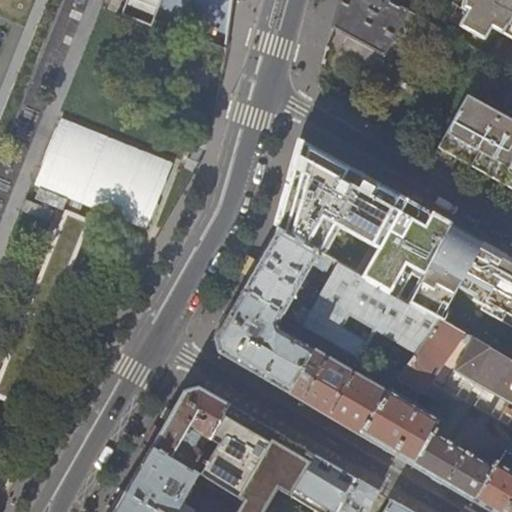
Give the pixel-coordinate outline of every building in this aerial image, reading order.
[(393,4),(384,0),(339,0),(339,3),(332,26),(382,56),(406,11),(393,4)] [(511,0),(462,0),(461,7),(466,10),(458,25),(483,39),(490,27),(502,33),(511,14),(511,0)] [(511,120),(466,94),(437,148),(473,168),(511,189),(511,14),(502,33),(511,38),(511,120)] [(181,169),(53,115),(26,180),(153,234),(162,213),(181,169)] [(294,163),(290,179),(282,206),(276,229),(317,252),(323,256),(339,228),(375,248),(360,277),(396,298),(410,274),(419,280),(449,226),(450,224),(422,209),(372,181),(320,150),(301,140),(294,163)] [(88,218),(65,209),(0,377),(0,398),(15,404),(88,218)] [(511,263),(511,264),(480,247),(482,244),(449,226),(419,280),(406,304),(422,313),(424,311),(440,320),(464,334),(473,340),(511,362),(511,263)] [(317,252),(276,229),(274,234),(254,269),(242,290),(282,313),(283,314),(317,252)] [(511,263),(511,261),(482,244),(480,247),(511,264),(511,263)] [(360,277),(335,263),(309,311),(301,306),(293,320),(352,354),(357,357),(358,358),(376,327),(417,351),(440,320),(424,311),(422,313),(406,304),(396,298),(360,277)] [(276,324),(282,313),(242,290),(225,319),(214,338),(218,352),(241,366),(312,407),(340,424),(369,381),(280,330),(276,324)] [(464,334),(440,320),(417,351),(399,377),(421,391),(423,392),(464,334)] [(511,362),(473,340),(455,370),(511,402),(511,441),(506,451),(511,455),(511,362)] [(353,363),(357,357),(352,354),(348,360),(353,363)] [(388,392),(369,381),(340,424),(349,429),(358,434),(388,392)] [(208,438),(228,403),(207,391),(198,386),(184,390),(167,418),(151,446),(190,469),(200,451),(190,445),(193,445),(195,444),(197,443),(197,440),(196,438),(195,436),(197,432),(205,437),(205,438),(207,439),(208,438)] [(390,389),(388,392),(358,434),(384,450),(412,466),(432,430),(438,417),(390,389)] [(438,401),(423,392),(421,391),(417,398),(440,412),(438,401)] [(271,428),(228,403),(208,438),(243,459),(239,465),(246,469),(271,428)] [(313,453),(271,428),(246,469),(289,495),(313,453)] [(432,430),(412,466),(441,483),(473,502),(493,467),(432,430)] [(204,478),(190,469),(151,446),(138,469),(125,491),(160,511),(173,511),(193,478),(194,479),(193,480),(200,484),(204,478)] [(493,460),(497,462),(498,463),(504,454),(499,450),(493,460)] [(241,476),(200,451),(190,469),(204,478),(209,481),(230,494),(239,481),(241,476)] [(511,455),(506,451),(504,454),(498,463),(497,462),(493,467),(473,502),(490,511),(511,511),(511,471),(507,469),(511,460),(511,455)] [(289,495),(288,495),(313,510),(311,511),(333,511),(354,477),(329,462),(313,453),(289,495)] [(364,511),(377,491),(354,477),(333,511),(364,511)] [(224,511),(234,496),(230,494),(209,481),(199,496),(224,511)] [(278,511),(282,506),(239,481),(230,494),(234,496),(260,511),(278,511)] [(112,511),(160,511),(125,491),(112,511)] [(412,511),(410,510),(390,499),(382,511),(412,511)]
